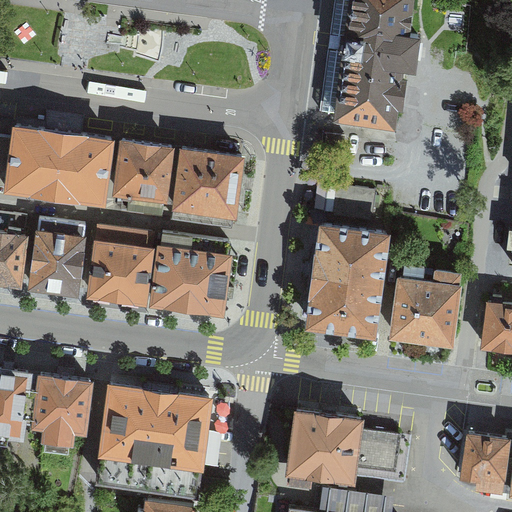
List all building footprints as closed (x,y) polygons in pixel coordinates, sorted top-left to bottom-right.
[(335,112),(350,0),(336,0),(322,110),(335,112)] [(409,36),(402,35),(406,0),(350,0),(335,112),(391,120),(393,100),(399,101),(398,108),(421,112),(423,92),(433,94),(437,69),(417,66),(419,53),(407,52),(409,36)] [(0,181),(5,183),(32,186),(32,193),(73,199),(74,192),(101,195),(109,134),(61,128),(13,121),(12,130),(0,128),(0,181)] [(342,133),(330,131),(328,151),(339,153),(342,133)] [(121,187),(120,194),(129,195),(130,188),(163,193),(170,143),(120,137),(114,186),(121,187)] [(229,222),(230,209),(232,209),(240,152),(238,152),(181,145),(171,215),(229,222)] [(331,210),(370,215),(374,186),(335,181),(335,182),(326,181),(323,207),(331,208),(331,210)] [(0,209),(0,275),(17,278),(26,213),(0,209)] [(29,280),(73,286),(76,266),(77,266),(84,220),(82,220),(38,214),(29,280)] [(321,221),(308,318),(372,326),(385,229),(321,221)] [(89,288),(143,296),(150,244),(148,243),(150,229),(97,222),(89,288)] [(152,297),(220,306),(227,251),(225,251),(227,237),(161,228),(152,297)] [(391,329),(449,337),(458,270),(434,266),(433,278),(399,274),(391,329)] [(481,348),(511,352),(511,303),(502,302),(503,296),(493,294),(492,302),(488,302),(481,348)] [(0,426),(35,431),(37,418),(45,419),(44,425),(69,428),(69,422),(82,424),(88,378),(0,365),(0,426)] [(207,393),(109,380),(96,476),(194,489),(207,393)] [(308,480),(310,468),(351,473),(352,461),(394,467),(398,434),(398,431),(357,426),(358,414),(296,406),(288,465),(286,477),(308,480)] [(475,482),(506,486),(511,441),(511,435),(468,430),(462,472),(476,474),(475,482)] [(146,495),(145,507),(137,506),(135,511),(190,511),(192,502),(146,495)] [(357,511),(287,502),(285,511),(357,511)]
